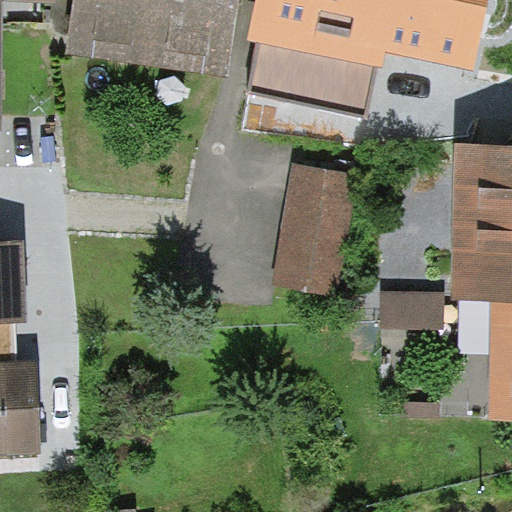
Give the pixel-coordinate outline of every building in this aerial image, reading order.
[(56,0),(0,0),(0,136),(1,137),(4,7),(57,8),(56,0)] [(75,0),(67,59),(230,83),(241,0),(75,0)] [(258,0),(237,97),(372,126),(387,58),(471,77),(487,0),(258,0)] [(452,312),(492,311),(511,311),(511,155),(454,154),(452,312)] [(293,167),(272,291),(336,302),(357,177),(293,167)] [(21,245),(0,245),(0,323),(17,323),(25,322),(21,245)] [(445,295),(381,294),(380,331),(445,332),(445,295)] [(511,311),(492,311),(490,429),(511,428),(511,311)] [(0,323),(0,364),(19,364),(17,323),(0,323)] [(19,364),(0,364),(0,457),(40,456),(35,363),(19,364)]
